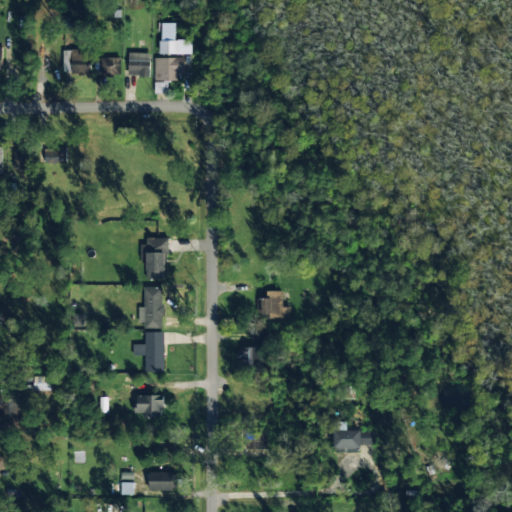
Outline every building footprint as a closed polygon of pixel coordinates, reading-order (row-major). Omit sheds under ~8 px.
[(190,54),(190,40),(158,41),(159,55),(190,54)] [(62,51),(63,73),(92,73),(91,50),(62,51)] [(150,54),(133,53),(133,61),(128,61),(128,76),(149,76),(150,54)] [(121,58),(100,58),(100,74),(121,75),(121,58)] [(153,58),(154,82),(182,81),(181,58),(153,58)] [(164,280),(164,255),(168,255),(168,239),(143,238),(142,260),(145,260),(145,279),(164,280)] [(162,287),(143,288),(144,307),(140,307),(140,329),(162,329),(162,287)] [(266,292),(266,299),(257,299),(257,315),(273,314),(273,319),(291,319),(290,307),(282,307),(282,291),(266,292)] [(163,332),(144,332),(144,345),(133,345),(133,356),(145,356),(146,372),(164,372),(163,332)] [(239,364),(258,365),(259,349),(240,348),(239,364)] [(162,416),(162,395),(135,396),(135,416),(162,416)] [(373,448),(373,431),(346,431),(346,422),(335,423),(335,448),(373,448)] [(266,448),(266,434),(249,434),(249,449),(266,448)] [(176,473),(151,472),(151,490),(176,491),(176,473)] [(120,495),(133,495),(133,483),(120,483),(120,495)]
